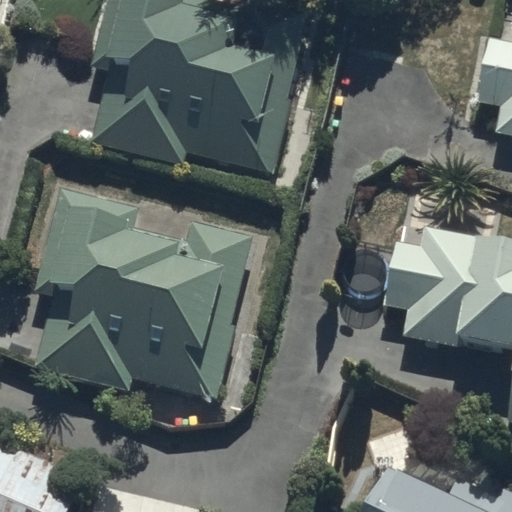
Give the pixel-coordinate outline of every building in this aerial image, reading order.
[(115,75),(97,144),(185,167),(189,153),(277,176),(319,18),(250,0),(109,0),(91,69),(115,75)] [(511,45),(491,41),(479,103),(505,107),(499,138),(511,140),(511,45)] [(220,402),(258,240),(198,226),(194,242),(141,230),(146,208),(61,188),(37,290),(59,295),(42,369),(136,391),(138,383),(220,402)] [(511,241),(430,226),(426,250),(403,245),(391,306),(412,310),(406,340),(465,351),(468,336),(511,344),(511,241)] [(0,441),(0,511),(68,511),(83,478),(0,441)] [(396,463),(371,511),(511,511),(511,489),(507,487),(502,497),(461,477),(454,491),(396,463)]
